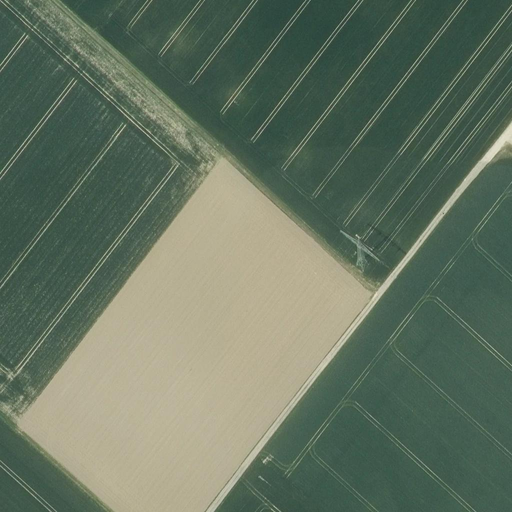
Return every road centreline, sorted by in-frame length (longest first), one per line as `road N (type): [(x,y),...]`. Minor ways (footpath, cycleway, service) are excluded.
road 1 (track): [(506,135),(209,511)]
road 2 (track): [(55,0),(360,285)]
